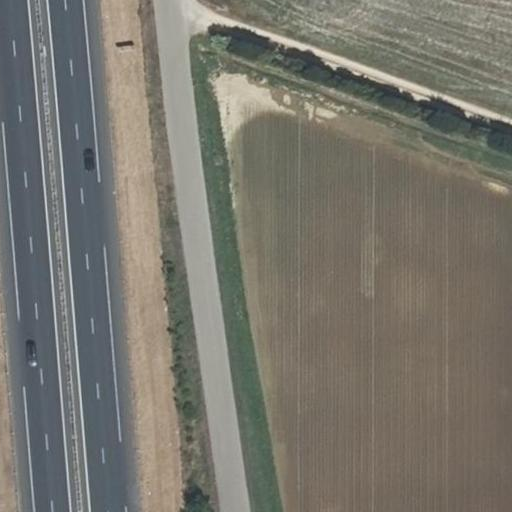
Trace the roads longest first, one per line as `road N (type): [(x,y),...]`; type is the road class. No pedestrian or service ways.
road 1 (residential): [(164,0),(233,511)]
road 2 (motorway): [(8,0),(52,511)]
road 3 (motorway): [(107,511),(63,0)]
road 4 (track): [(511,137),(165,7)]
